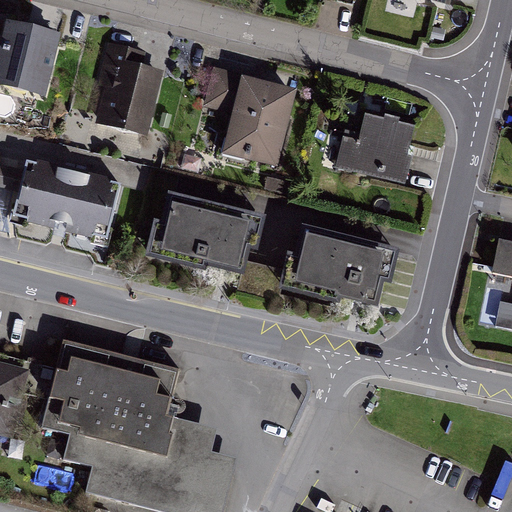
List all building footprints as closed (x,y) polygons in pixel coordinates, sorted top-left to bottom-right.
[(44,27),(9,18),(0,49),(0,83),(45,96),(63,32),(44,27)] [(162,71),(114,60),(99,121),(147,132),(162,71)] [(298,93),(215,73),(205,113),(229,118),(220,154),(280,168),(298,93)] [(415,123),(363,113),(359,135),(346,132),(338,175),(403,187),(415,123)] [(121,183),(27,159),(13,214),(107,237),(121,183)] [(260,214),(169,194),(156,253),(246,273),(260,214)] [(390,248),(298,226),(284,283),(358,301),(377,305),(390,248)] [(511,243),(497,240),(491,274),(511,277),(511,303),(501,301),(496,328),(511,330),(511,243)] [(179,374),(65,346),(45,427),(72,433),(65,461),(94,468),(87,499),(143,511),(223,511),(236,459),(209,452),(215,429),(169,418),(179,374)] [(27,373),(0,366),(0,438),(11,441),(27,373)]
